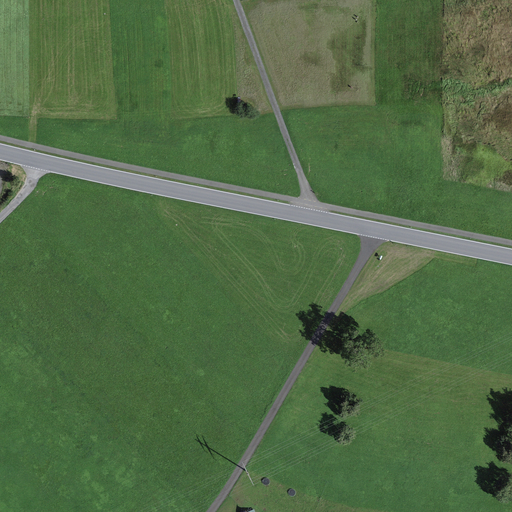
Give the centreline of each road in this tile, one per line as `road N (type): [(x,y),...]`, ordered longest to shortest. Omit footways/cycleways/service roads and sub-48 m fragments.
road 1 (tertiary): [(0,151),(511,256)]
road 2 (track): [(380,230),(212,511)]
